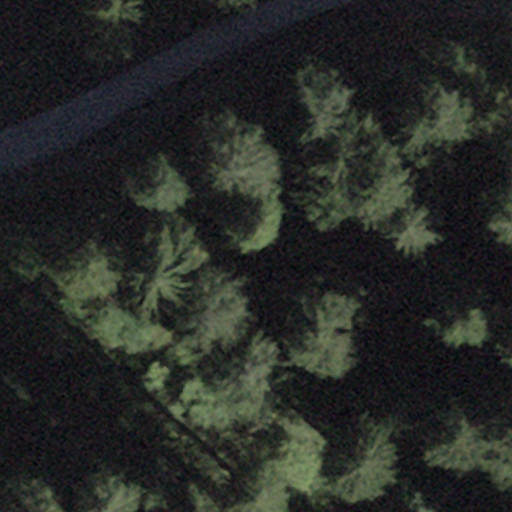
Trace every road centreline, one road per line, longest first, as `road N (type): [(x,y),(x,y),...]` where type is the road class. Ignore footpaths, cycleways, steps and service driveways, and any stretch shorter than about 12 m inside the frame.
road 1 (track): [(366,0),(256,59),(45,152),(0,156)]
road 2 (track): [(0,340),(114,357),(306,351)]
